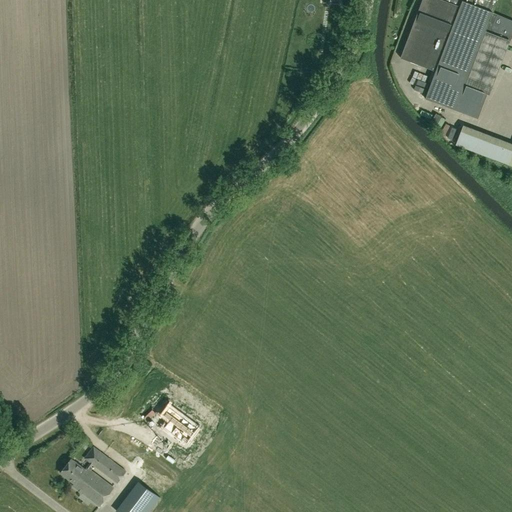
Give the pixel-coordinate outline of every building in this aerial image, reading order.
[(511,21),(492,13),(497,0),(422,0),(400,58),(436,71),(425,98),(477,118),(510,35),(511,35),(511,34),(511,21)] [(482,154),(508,164),(511,154),(511,144),(489,136),(482,154)] [(190,440),(198,428),(170,407),(164,415),(171,420),(164,428),(182,441),(185,437),(190,440)] [(123,423),(112,441),(159,469),(163,463),(160,461),(162,457),(154,452),(158,445),(123,423)] [(92,464),(117,483),(126,471),(99,451),(85,469),(71,459),(60,473),(74,484),(72,486),(78,490),(87,478),(92,472),(91,470),(93,468),(91,466),(92,464)] [(114,488),(92,472),(87,478),(78,490),(100,506),(114,488)] [(121,511),(155,511),(166,497),(141,479),(118,510),(121,511)] [(216,495),(211,500),(218,506),(223,501),(216,495)]
